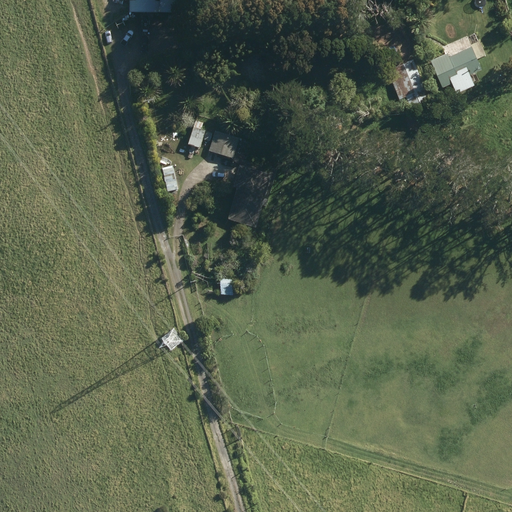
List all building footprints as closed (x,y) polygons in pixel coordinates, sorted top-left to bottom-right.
[(161,21),(180,22),(180,13),(181,13),(181,0),(130,0),(130,13),(161,13),(161,21)] [(452,84),(457,94),(474,86),(472,82),(478,79),(476,74),(482,71),(466,37),(445,47),(448,54),(431,62),(443,88),(452,84)] [(406,98),(411,110),(434,100),(429,87),(425,89),(413,61),(394,68),(397,76),(391,78),(400,100),(406,98)] [(396,98),(390,83),(376,88),(382,103),(396,98)] [(196,122),(189,144),(200,148),(205,132),(201,131),(203,124),(196,122)] [(210,151),(233,158),(239,139),(216,131),(210,151)] [(180,191),(173,164),(163,167),(169,194),(180,191)] [(228,219),(255,228),(262,206),(266,207),(268,200),(264,199),(271,175),(240,166),(233,187),(237,188),(228,219)] [(224,253),(213,253),(213,267),(223,267),(224,253)] [(220,282),(221,296),(232,295),(231,282),(220,282)]
